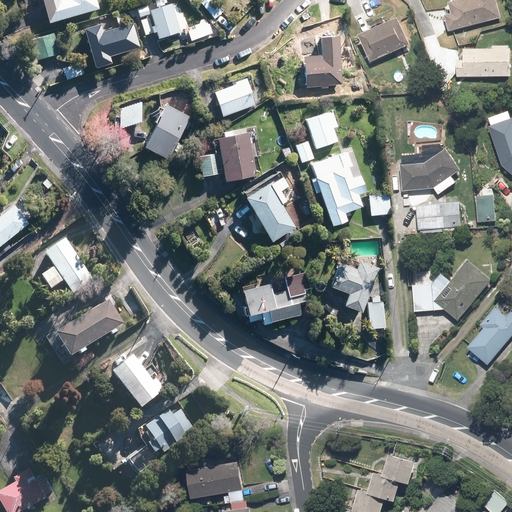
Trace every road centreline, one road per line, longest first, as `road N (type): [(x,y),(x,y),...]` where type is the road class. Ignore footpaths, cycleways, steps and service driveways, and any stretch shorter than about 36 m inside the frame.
road 1 (secondary): [(43,122),(160,281),(218,339),(310,387)]
road 2 (residential): [(298,0),(253,38),(94,90),(43,122)]
road 3 (secondary): [(310,387),(446,420),(511,458)]
road 4 (residential): [(307,511),(299,449),(310,387)]
